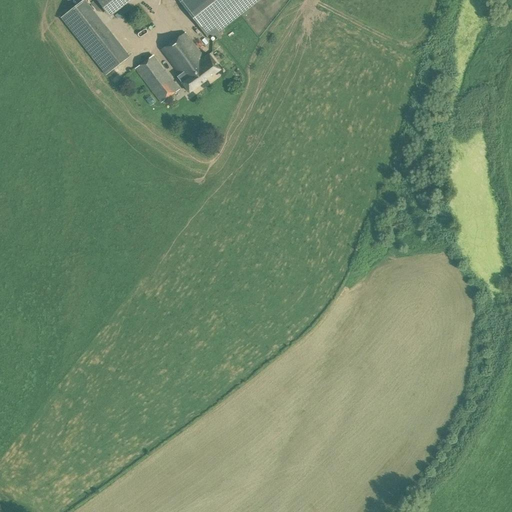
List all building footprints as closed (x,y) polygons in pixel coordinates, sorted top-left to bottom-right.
[(93,0),(107,17),(129,0),(93,0)] [(259,0),(177,0),(209,40),(259,0)] [(105,76),(128,58),(83,1),(60,19),(105,76)] [(161,50),(179,75),(177,77),(189,93),(220,70),(208,55),(204,58),(185,32),(161,50)] [(134,68),(161,103),(179,90),(153,55),(134,68)]
